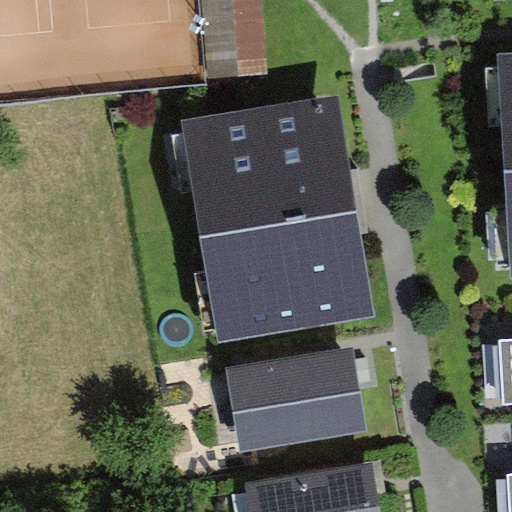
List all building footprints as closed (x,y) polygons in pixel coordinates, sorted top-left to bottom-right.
[(259,0),(232,0),(237,73),(265,71),(259,0)] [(511,47),(490,49),(503,268),(511,267),(511,47)] [(323,120),(190,143),(224,339),(357,316),(323,120)] [(511,511),(511,326),(498,327),(509,511),(511,511)] [(342,359),(226,379),(239,455),(355,434),(342,359)] [(370,511),(363,473),(247,493),(250,511),(370,511)]
